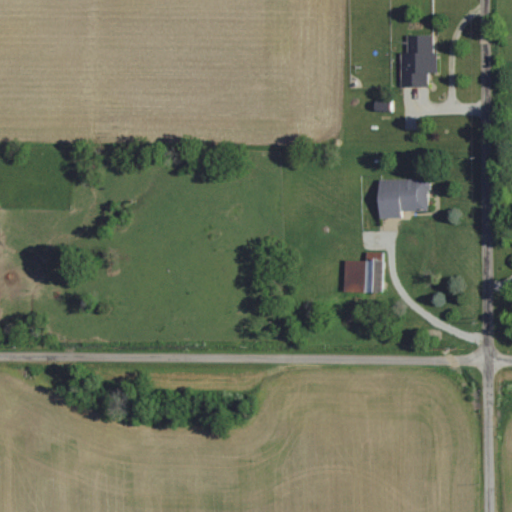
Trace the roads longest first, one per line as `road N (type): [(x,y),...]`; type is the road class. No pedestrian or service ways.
road 1 (residential): [(490,511),(485,0)]
road 2 (residential): [(511,357),(0,355)]
